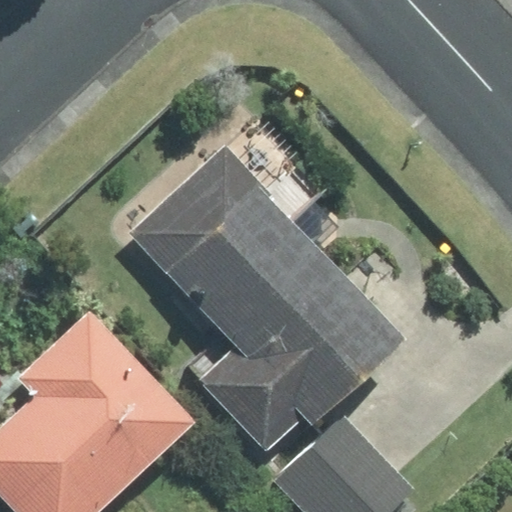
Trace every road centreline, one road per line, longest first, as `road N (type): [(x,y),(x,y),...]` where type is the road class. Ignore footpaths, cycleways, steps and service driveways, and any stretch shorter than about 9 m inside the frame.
road 1 (residential): [(406,0),(511,117)]
road 2 (residential): [(0,102),(110,0)]
